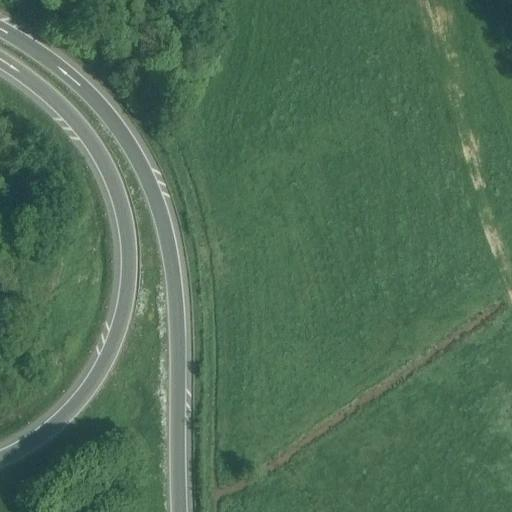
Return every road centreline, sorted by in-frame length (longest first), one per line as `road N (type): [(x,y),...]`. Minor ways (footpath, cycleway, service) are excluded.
road 1 (motorway): [(189,511),(182,286),(160,182),(103,95),(0,22)]
road 2 (motorway): [(0,66),(56,105),(88,147),(122,200),(137,263),(131,316),(84,405),(47,437),(0,460)]
